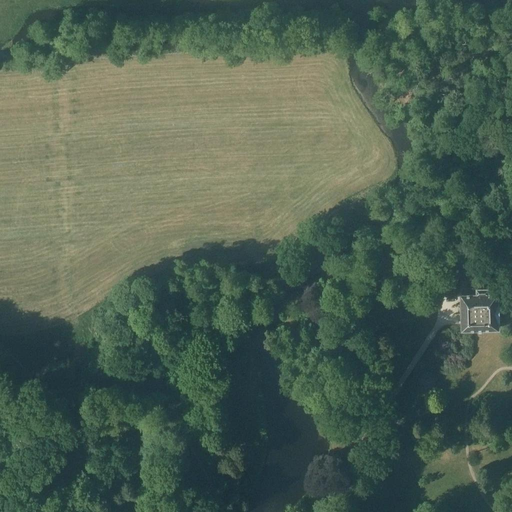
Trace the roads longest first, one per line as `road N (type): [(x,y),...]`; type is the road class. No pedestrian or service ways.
road 1 (track): [(314,511),(360,439),(333,341),(340,308),(353,293)]
road 2 (track): [(0,450),(26,488),(97,493),(174,511)]
